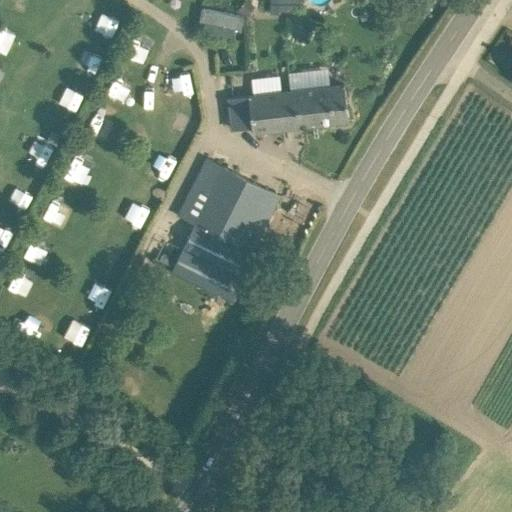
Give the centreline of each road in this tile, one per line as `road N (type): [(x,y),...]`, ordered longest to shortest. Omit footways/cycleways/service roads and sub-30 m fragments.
road 1 (secondary): [(216,461),(349,203),(471,0)]
road 2 (track): [(195,487),(0,371)]
